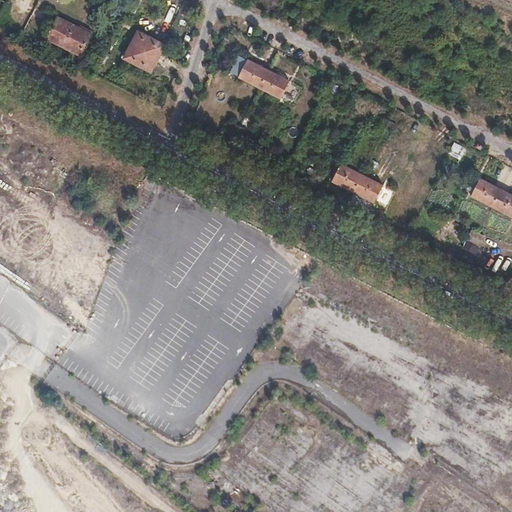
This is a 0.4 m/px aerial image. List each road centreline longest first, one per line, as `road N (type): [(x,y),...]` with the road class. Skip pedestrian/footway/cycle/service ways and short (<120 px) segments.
road 1 (unknown): [(0,339),(173,462),(204,454),(249,391),(275,378),(310,388),(407,455)]
road 2 (unclassified): [(164,148),(508,321)]
road 3 (residential): [(214,1),(511,151)]
road 4 (unclassified): [(0,62),(164,148)]
road 5 (residential): [(164,148),(214,1)]
